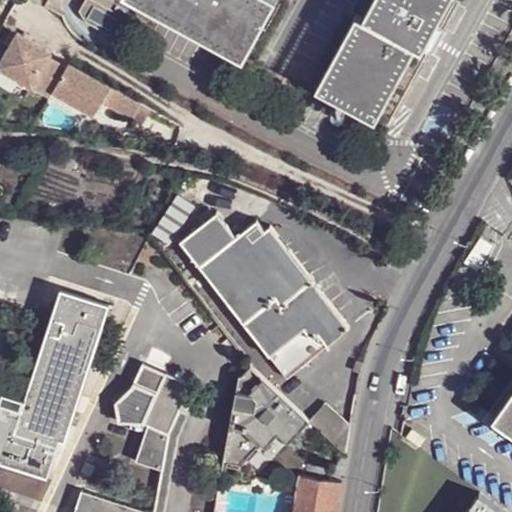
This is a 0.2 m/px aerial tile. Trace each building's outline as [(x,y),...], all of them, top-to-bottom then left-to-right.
[(86,0),(80,11),(82,17),(88,23),(95,28),(106,35),(127,46),(142,21),(117,6),(120,0),(132,0),(244,63),(278,1),(275,0),(86,0)] [(356,16),(316,90),(377,122),(415,47),(427,25),(434,28),(449,0),(372,0),(362,19),(356,16)] [(415,47),(422,52),(434,28),(427,25),(415,47)] [(15,31),(0,56),(0,67),(48,96),(51,90),(93,113),(101,100),(131,117),(140,103),(67,61),(65,65),(47,55),(50,51),(15,31)] [(215,212),(178,241),(284,376),(285,378),(348,328),(278,238),(269,226),(263,231),(255,220),(234,236),(215,212)] [(0,458),(48,475),(107,306),(66,292),(23,407),(0,398),(0,458)] [(143,362),(133,386),(114,402),(118,421),(143,421),(148,424),(135,460),(162,469),(167,433),(180,409),(191,385),(143,362)] [(289,439),(311,418),(251,364),(239,376),(224,461),(241,464),(242,460),(277,428),(289,439)] [(511,389),(490,419),(511,434),(511,389)] [(346,418),(328,402),(319,410),(311,418),(347,450),(348,435),(350,421),(346,418)] [(167,433),(178,436),(189,414),(180,409),(167,433)] [(166,511),(178,436),(167,433),(162,469),(155,511),(166,511)] [(335,511),(341,480),(299,476),(292,511),(335,511)] [(511,511),(511,510),(482,488),(465,511),(511,511)] [(151,511),(81,490),(73,511),(151,511)]
